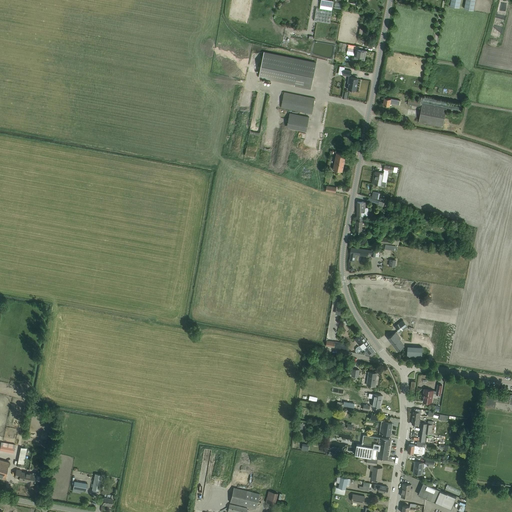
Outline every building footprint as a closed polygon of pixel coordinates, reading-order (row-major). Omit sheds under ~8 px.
[(474,10),(475,0),(465,0),(464,8),(474,10)] [(356,48),(354,57),(364,59),(366,50),(356,48)] [(311,89),(317,62),(264,51),(258,77),(294,85),(294,86),(311,89)] [(351,71),(346,70),(344,70),(345,67),(340,66),(338,73),(349,75),(348,83),(349,83),(348,89),(356,90),(358,78),(350,77),(351,71)] [(312,114),(315,98),(284,91),(281,107),(312,114)] [(462,104),(421,96),(420,103),(460,110),(462,104)] [(384,97),(383,104),(389,105),(390,103),(393,103),(399,104),(400,100),(397,99),(384,97)] [(418,122),(423,123),(443,127),(446,108),(420,103),(421,100),(408,98),(407,104),(421,107),(418,122)] [(287,127),(299,130),(306,131),(309,116),(290,112),(287,127)] [(333,162),(334,162),(333,169),(342,171),(346,154),(336,152),(335,161),(333,161),(333,162)] [(377,184),(381,185),(384,173),(376,171),(374,178),(375,178),(374,183),(373,183),(377,184)] [(357,201),(357,216),(362,216),(368,216),(368,207),(364,207),(365,201),(357,201)] [(362,220),(362,216),(357,216),(357,220),(356,220),(355,231),(360,232),(365,232),(366,220),(362,220)] [(377,236),(377,242),(381,243),(384,243),(398,244),(399,244),(399,240),(398,240),(392,239),(392,238),(377,236)] [(351,253),(350,260),(351,260),(354,261),(355,254),(367,256),(368,253),(371,253),(371,254),(371,255),(375,256),(375,251),(378,252),(379,249),(376,248),(376,249),(372,248),(372,250),(356,248),(351,247),(350,253),(351,253)] [(403,320),(395,326),(399,332),(408,326),(403,320)] [(396,332),(388,338),(397,351),(404,345),(399,339),(400,338),(396,332)] [(363,348),(369,343),(361,333),(354,339),(359,345),(357,347),(356,348),(356,350),(357,353),(363,348)] [(374,350),(369,343),(363,348),(365,351),(367,350),(371,356),(376,352),(374,350)] [(408,346),(407,356),(422,357),(423,347),(408,346)] [(369,371),(368,376),(367,385),(374,386),(375,385),(375,386),(376,382),(375,382),(376,373),(369,371)] [(440,395),(442,385),(438,384),(437,391),(434,390),(424,389),(423,393),(424,393),(423,401),(424,402),(425,402),(432,403),(433,393),(436,393),(436,395),(440,395)] [(377,407),(380,407),(381,403),(380,403),(381,399),(382,400),(382,395),(374,394),(369,393),(368,397),(373,398),(372,406),(376,407),(377,407)] [(495,396),(494,401),(496,401),(506,403),(507,403),(508,403),(509,399),(510,395),(504,394),(503,396),(495,395),(495,396)] [(485,395),(483,405),(484,406),(495,407),(496,401),(494,401),(495,396),(485,395)] [(413,415),(420,416),(421,409),(414,408),(414,411),(413,411),(413,415)] [(385,416),(383,416),(371,414),(370,419),(376,420),(381,421),(379,433),(390,435),(391,429),(392,423),(384,422),(385,416)] [(412,423),(419,425),(420,416),(413,415),(412,423)] [(419,440),(425,441),(426,433),(431,434),(432,433),(434,433),(435,424),(433,424),(433,421),(428,420),(428,423),(422,422),(419,440)] [(364,434),(362,444),(373,446),(373,448),(378,449),(377,456),(383,457),(388,458),(388,455),(389,455),(389,450),(389,448),(390,448),(391,443),(390,443),(390,442),(391,439),(391,438),(390,438),(388,438),(384,437),(380,437),(364,434)] [(408,452),(421,454),(422,454),(424,453),(425,448),(423,446),(422,446),(422,443),(425,444),(426,441),(425,441),(419,440),(417,440),(417,445),(409,444),(408,452)] [(1,444),(0,446),(0,449),(13,453),(15,444),(10,443),(10,446),(1,444)] [(356,445),(355,454),(362,455),(362,456),(367,457),(371,457),(373,448),(373,446),(362,444),(356,443),(356,445)] [(18,460),(24,461),(27,449),(20,448),(18,460)] [(375,464),(376,464),(377,459),(367,458),(367,463),(371,464),(370,470),(373,470),(372,479),(376,479),(376,480),(380,480),(381,475),(380,475),(381,472),(382,467),(375,466),(375,464)] [(0,476),(4,478),(5,473),(9,462),(0,459),(0,476)] [(423,474),(424,462),(415,461),(414,466),(415,466),(415,467),(416,467),(415,469),(415,468),(414,472),(413,472),(413,473),(423,474)] [(19,480),(26,481),(26,483),(33,484),(33,482),(34,482),(35,478),(36,474),(20,471),(21,470),(16,469),(16,472),(15,477),(19,478),(19,480)] [(95,473),(92,486),(91,490),(97,492),(100,474),(95,473)] [(346,488),(346,485),(349,485),(350,479),(341,477),(338,476),(337,482),(340,482),(339,486),(346,488)] [(74,481),(73,487),(75,488),(79,488),(83,489),(85,489),(86,484),(76,482),(74,481)] [(411,484),(403,483),(401,496),(412,498),(413,488),(410,488),(411,484)] [(424,496),(436,501),(451,508),(456,497),(447,493),(440,491),(440,490),(423,483),(419,494),(421,495),(420,497),(423,498),(424,496)] [(259,493),(234,487),(230,502),(256,508),(259,493)] [(277,493),(268,490),(265,502),(274,504),(277,493)] [(104,496),(103,498),(103,503),(111,505),(112,498),(113,494),(105,493),(104,496)] [(353,494),(352,501),(353,501),(352,505),(356,505),(357,502),(363,503),(365,496),(353,494)] [(229,511),(245,511),(247,508),(229,503),(227,511),(229,511)] [(411,509),(415,510),(416,504),(410,503),(410,506),(408,506),(403,505),(401,511),(408,511),(409,509),(411,509)]
